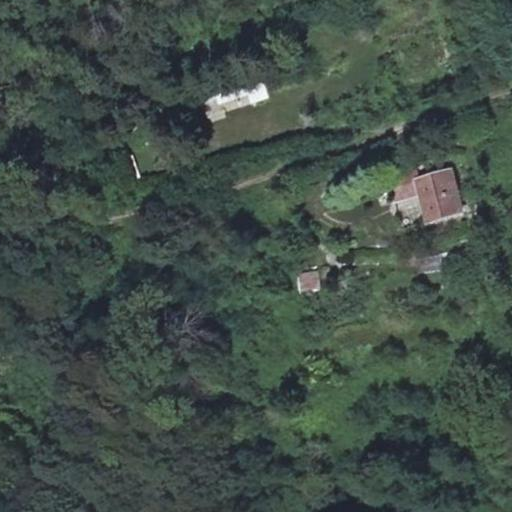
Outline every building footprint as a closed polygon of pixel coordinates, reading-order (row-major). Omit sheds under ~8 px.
[(213,115),(268,97),(260,72),(204,90),(213,115)] [(469,211),(459,169),(428,177),(431,194),(436,220),(461,213),(469,211)] [(401,202),(431,194),(428,177),(398,184),(401,202)] [(0,275),(0,298),(35,289),(29,267),(0,275)] [(302,291),(322,289),(320,270),(300,271),(302,291)]
